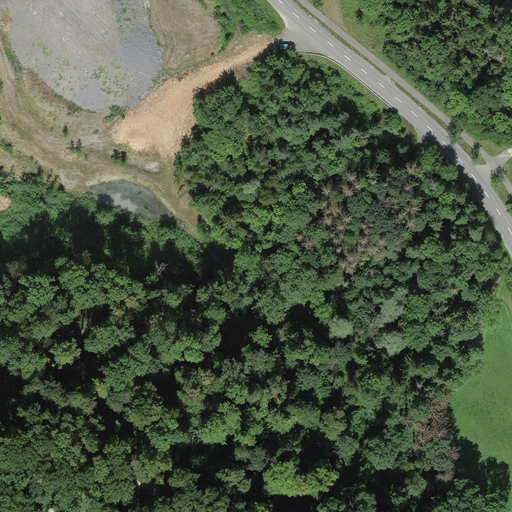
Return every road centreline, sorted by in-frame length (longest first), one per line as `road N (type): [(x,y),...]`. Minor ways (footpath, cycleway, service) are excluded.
road 1 (tertiary): [(511,233),(452,149),(279,0)]
road 2 (track): [(309,25),(148,113)]
